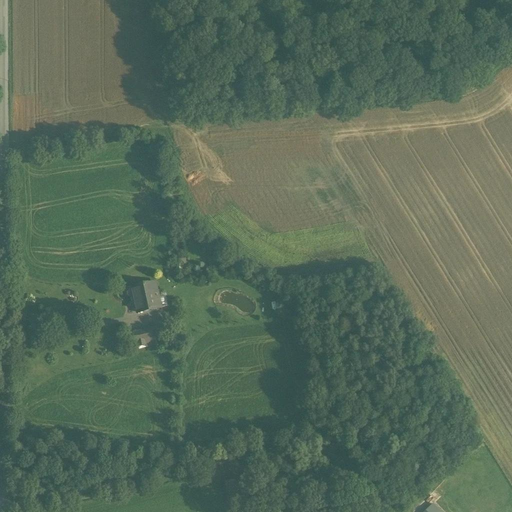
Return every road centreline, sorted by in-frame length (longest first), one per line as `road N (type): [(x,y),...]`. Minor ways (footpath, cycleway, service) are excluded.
road 1 (unclassified): [(3,0),(7,508)]
road 2 (unclassified): [(392,511),(317,441),(7,508)]
road 3 (track): [(2,153),(130,127),(165,128)]
